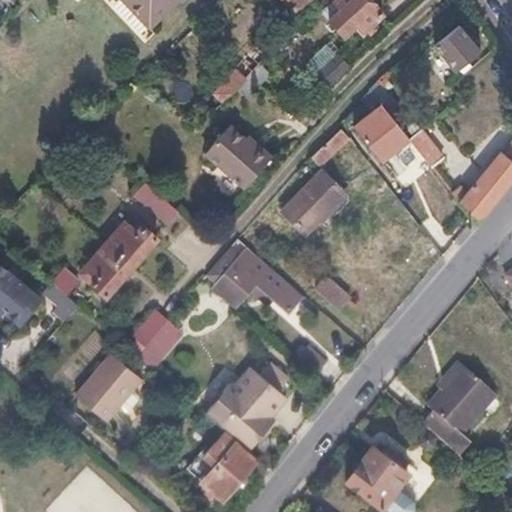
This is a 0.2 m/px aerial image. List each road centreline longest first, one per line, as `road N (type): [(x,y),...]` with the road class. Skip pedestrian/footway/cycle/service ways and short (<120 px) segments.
road 1 (residential): [(262,511),(511,206)]
road 2 (residential): [(436,0),(354,76),(211,249)]
